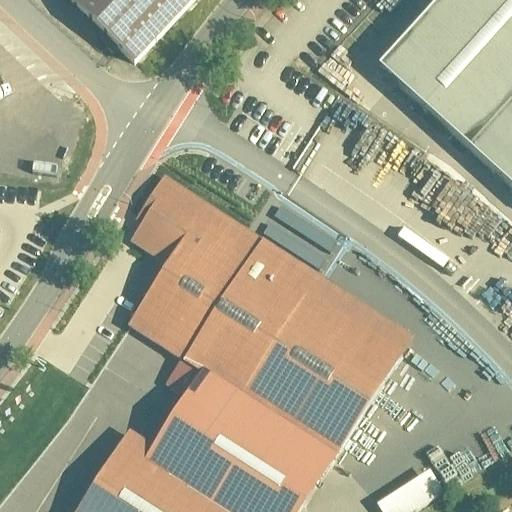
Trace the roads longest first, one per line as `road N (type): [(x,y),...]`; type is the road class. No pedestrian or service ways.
road 1 (unclassified): [(161,110),(0,355)]
road 2 (residential): [(161,110),(19,0)]
road 3 (unclassified): [(240,0),(161,110)]
